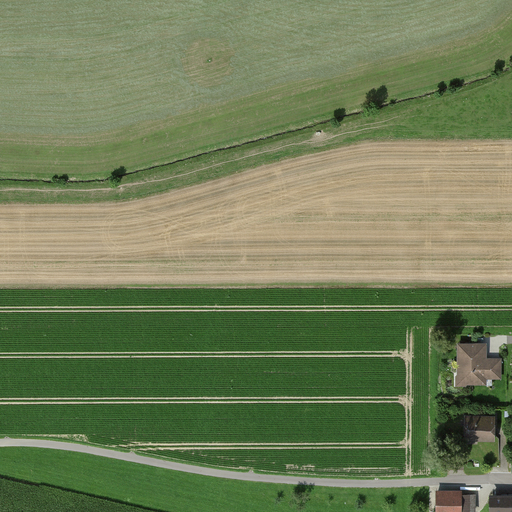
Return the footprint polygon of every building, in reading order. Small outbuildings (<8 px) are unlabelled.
[(487,356),(487,340),(457,341),(458,385),(487,385),(487,380),(504,379),(503,355),(487,356)] [(496,412),(465,412),(466,440),(496,439),(496,412)] [(449,455),(449,465),(465,465),(465,455),(449,455)] [(463,487),(438,487),(438,511),(463,511),(464,510),(477,510),(477,491),(464,491),(463,487)] [(511,511),(511,495),(507,495),(507,497),(493,497),(492,511),(511,511)]
